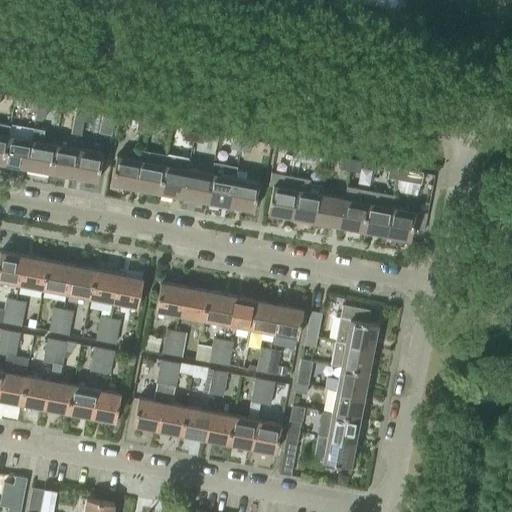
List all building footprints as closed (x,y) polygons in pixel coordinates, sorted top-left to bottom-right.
[(37,112),(39,100),(30,98),(28,110),(37,112)] [(49,101),(39,100),(37,112),(36,119),(42,120),(46,117),(49,101)] [(82,134),(85,120),(86,108),(77,106),(72,132),(82,134)] [(96,110),(86,108),(85,120),(94,122),(96,110)] [(115,113),(103,111),(99,132),(112,134),(115,113)] [(147,132),(149,120),(139,118),(137,130),(147,132)] [(158,122),(149,120),(147,132),(156,134),(158,122)] [(8,134),(9,135),(10,125),(0,122),(0,161),(2,162),(8,134)] [(10,125),(9,135),(32,139),(34,127),(11,123),(10,125)] [(50,171),(55,143),(43,141),(45,129),(34,127),(32,139),(27,166),(50,171)] [(193,141),(196,129),(186,127),(184,139),(193,141)] [(206,131),(196,129),(193,141),(203,143),(206,131)] [(32,139),(9,135),(8,134),(2,162),(27,166),(32,139)] [(240,150),(243,138),(234,137),(232,148),(240,150)] [(253,140),(243,138),(240,150),(251,152),(253,140)] [(73,175),(79,147),(55,143),(50,171),(73,175)] [(104,152),(79,147),(73,175),(99,180),(104,152)] [(302,162),(304,150),(295,148),(293,160),(302,162)] [(159,191),(167,153),(143,149),(141,159),(136,187),(159,191)] [(314,152),(304,150),(302,162),(312,164),(314,152)] [(183,195),(188,167),(190,158),(167,153),(159,191),(183,195)] [(136,187),(141,159),(117,155),(112,182),(136,187)] [(350,171),(352,159),(343,158),(341,169),(350,171)] [(362,161),(352,159),(350,171),(360,172),(362,161)] [(221,202),(230,204),(237,166),(215,161),(213,172),(212,172),(207,200),(208,200),(207,202),(209,204),(218,206),(220,205),(221,202)] [(238,166),(237,166),(230,204),(255,209),(260,182),(236,177),(238,166)] [(397,179),(399,168),(390,166),(388,178),(397,179)] [(207,200),(212,172),(188,167),(183,195),(207,200)] [(424,173),(399,168),(397,179),(422,184),(424,173)] [(297,188),(299,176),(272,171),(269,184),(273,185),(268,211),(292,216),(297,188)] [(316,220),(321,192),(308,190),(310,178),(299,176),(297,188),(292,216),(316,220)] [(369,201),(371,189),(347,185),(345,197),(340,225),(364,229),(369,201)] [(387,234),(392,206),(394,194),(371,189),(364,229),(387,234)] [(340,225),(345,197),(321,192),(316,220),(340,225)] [(417,210),(392,206),(387,234),(411,238),(417,210)] [(0,279),(19,283),(24,255),(0,250),(0,279)] [(43,287),(48,260),(24,255),(19,283),(43,287)] [(67,292),(72,264),(48,260),(43,287),(67,292)] [(90,296),(96,269),(72,264),(67,292),(90,296)] [(114,301),(119,273),(96,269),(90,296),(114,301)] [(143,278),(119,273),(114,301),(138,305),(143,278)] [(179,314),(185,285),(161,280),(155,309),(179,314)] [(202,318),(208,289),(185,285),(179,314),(202,318)] [(226,323),(232,294),(208,289),(202,318),(226,323)] [(256,298),(232,294),(226,323),(250,327),(256,298)] [(6,298),(4,309),(2,321),(11,323),(16,299),(6,298)] [(279,303),(256,298),(250,327),(274,332),(279,303)] [(16,299),(11,323),(20,325),(25,301),(16,299)] [(304,307),(279,303),(274,332),(298,337),(304,307)] [(341,304),(335,339),(335,340),(345,342),(345,341),(372,346),(377,323),(367,321),(369,309),(341,304)] [(64,308),(54,306),(49,330),(59,332),(64,308)] [(73,310),(64,308),(59,332),(69,334),(73,310)] [(310,310),(306,333),(317,335),(321,312),(310,310)] [(101,315),(96,339),(106,341),(111,317),(101,315)] [(120,319),(111,317),(106,341),(116,343),(120,319)] [(0,328),(0,330),(0,352),(5,354),(10,330),(0,328)] [(176,330),(167,328),(162,352),(172,354),(176,330)] [(10,330),(5,354),(14,355),(19,332),(10,330)] [(186,331),(176,330),(172,354),(182,355),(186,331)] [(315,346),(317,335),(306,333),(304,344),(315,346)] [(58,338),(48,337),(43,361),(53,363),(58,338)] [(214,337),(209,361),(219,363),(224,339),(214,337)] [(68,340),(58,338),(53,363),(63,365),(68,340)] [(234,341),(224,339),(219,363),(229,365),(234,341)] [(368,369),(372,346),(345,341),(345,342),(335,340),(335,339),(330,362),(340,364),(368,369)] [(105,348),(95,346),(91,370),(100,372),(105,348)] [(271,348),(261,346),(256,370),(267,372),(271,348)] [(115,349),(105,348),(100,372),(110,374),(115,349)] [(281,349),(271,348),(267,372),(276,373),(281,349)] [(171,360),(161,358),(156,382),(167,384),(171,360)] [(181,362),(171,360),(167,384),(177,386),(181,362)] [(368,371),(368,369),(340,364),(338,376),(326,374),(324,385),(336,387),(336,388),(364,393),(365,384),(368,385),(370,383),(371,374),(370,372),(368,371)] [(218,369),(208,367),(203,391),(213,393),(218,369)] [(228,371),(218,369),(213,393),(223,395),(228,371)] [(0,398),(20,402),(25,375),(1,370),(0,376),(0,398)] [(298,371),(297,381),(309,383),(311,373),(298,371)] [(44,406),(49,379),(25,375),(20,402),(44,406)] [(266,379),(256,377),(251,401),(261,402),(266,379)] [(67,411),(72,384),(49,379),(44,406),(67,411)] [(275,381),(266,379),(261,402),(270,404),(275,381)] [(307,393),(309,383),(297,381),(295,391),(307,393)] [(91,415),(96,388),(72,384),(67,411),(91,415)] [(121,393),(96,388),(91,415),(116,420),(121,393)] [(360,416),(364,393),(336,388),(332,411),(360,416)] [(157,429),(163,401),(139,397),(134,424),(157,429)] [(181,433),(186,406),(163,401),(157,429),(181,433)] [(205,438),(210,410),(186,406),(181,433),(205,438)] [(355,440),(360,416),(332,411),(322,409),(318,433),(328,435),(355,440)] [(229,442),(234,415),(210,410),(205,438),(229,442)] [(252,447),(258,420),(234,415),(229,442),(252,447)] [(289,419),(287,428),(300,430),(301,421),(289,419)] [(282,424),(258,420),(252,447),(276,451),(282,424)] [(295,455),(300,430),(287,428),(283,452),(295,455)] [(351,465),(355,440),(328,435),(323,460),(351,465)] [(17,475),(11,506),(21,508),(27,477),(17,475)] [(34,486),(29,510),(40,511),(45,488),(34,486)] [(88,496),(85,511),(113,511),(115,501),(88,496)]
